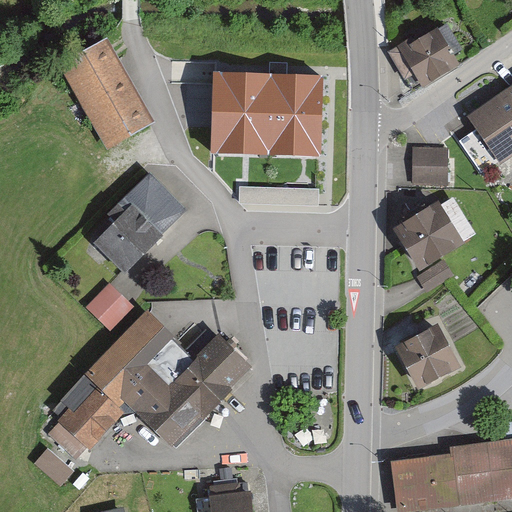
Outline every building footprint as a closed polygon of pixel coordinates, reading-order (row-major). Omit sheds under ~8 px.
[(438,25),(403,44),(422,81),(458,62),(438,25)] [(108,44),(64,68),(107,145),(151,120),(108,44)] [(511,70),(466,103),(502,154),(511,146),(511,70)] [(325,161),(327,75),(208,72),(206,158),(325,161)] [(448,147),(413,146),(412,185),(447,186),(448,147)] [(188,215),(142,170),(90,224),(136,269),(188,215)] [(318,189),(240,187),(239,209),(318,212),(318,189)] [(445,199),(399,226),(423,268),(469,241),(445,199)] [(110,282),(86,304),(108,328),(132,306),(110,282)] [(182,342),(143,300),(43,394),(93,448),(136,407),(174,448),(253,375),(217,340),(177,378),(162,362),(182,342)] [(436,312),(399,333),(431,390),(468,368),(436,312)] [(454,453),(393,461),(399,511),(410,511),(511,498),(511,438),(453,447),(454,453)] [(72,471),(48,447),(35,461),(59,484),(72,471)] [(253,511),(250,492),(210,498),(211,511),(253,511)]
